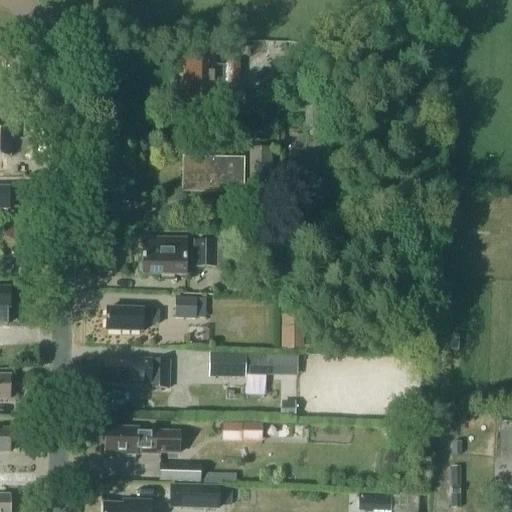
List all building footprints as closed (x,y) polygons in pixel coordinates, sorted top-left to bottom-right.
[(412,29),(411,19),(393,22),(395,32),(412,29)] [(263,61),(272,71),(291,54),(283,44),(263,61)] [(239,64),(226,64),(226,67),(214,67),(214,58),(186,57),(185,100),(190,100),(213,101),(213,89),(225,89),(225,88),(239,88),(239,64)] [(213,115),(189,115),(189,127),(213,127),(213,115)] [(0,157),(10,158),(10,132),(0,131),(0,157)] [(250,150),(250,184),(270,184),(270,150),(250,150)] [(183,192),(241,193),(242,161),(183,160),(183,192)] [(309,198),(309,184),(290,184),(290,216),(304,216),(304,198),(309,198)] [(8,188),(0,188),(0,210),(8,210),(8,188)] [(269,211),(277,210),(277,198),(269,199),(269,211)] [(269,219),(269,211),(261,211),(261,219),(269,219)] [(188,239),(175,239),(143,239),(142,263),(138,265),(138,270),(142,273),(142,277),(157,277),(173,277),(185,277),(185,269),(193,269),(215,269),(232,270),(232,243),(216,243),(193,243),(193,252),(187,252),(188,239)] [(0,324),(6,324),(6,325),(7,325),(7,308),(8,308),(8,289),(0,289),(0,324)] [(195,321),(195,319),(205,319),(205,301),(196,300),(176,299),(175,320),(195,321)] [(158,325),(158,312),(142,311),(142,310),(106,309),(105,332),(141,333),(142,324),(158,325)] [(283,329),(291,329),(291,318),(283,318),(283,329)] [(281,340),(281,350),(301,350),(301,340),(281,340)] [(208,376),(244,376),(264,377),(265,357),(245,356),(209,356),(208,376)] [(104,384),(141,385),(148,386),(148,389),(168,390),(168,362),(105,360),(104,384)] [(0,399),(9,400),(10,376),(0,376),(0,399)] [(294,419),(294,402),(280,402),(280,419),(294,419)] [(261,436),(303,438),(304,427),(241,424),(241,437),(261,438),(261,436)] [(0,452),(9,453),(9,429),(0,429),(0,452)] [(177,455),(178,434),(145,433),(137,433),(137,430),(105,429),(105,434),(102,434),(102,445),(104,445),(104,455),(124,455),(124,458),(133,458),(133,456),(136,456),(136,453),(145,453),(145,454),(177,455)] [(452,456),(453,443),(444,442),(443,456),(452,456)] [(199,483),(199,467),(159,466),(159,482),(199,483)] [(168,485),(168,509),(218,511),(219,487),(168,485)] [(451,487),(451,495),(459,495),(459,487),(451,487)] [(0,511),(8,511),(9,496),(0,495),(0,511)] [(373,511),(389,511),(390,497),(374,497),(373,511)] [(132,507),(103,506),(102,511),(149,511),(150,504),(132,503),(132,507)]
